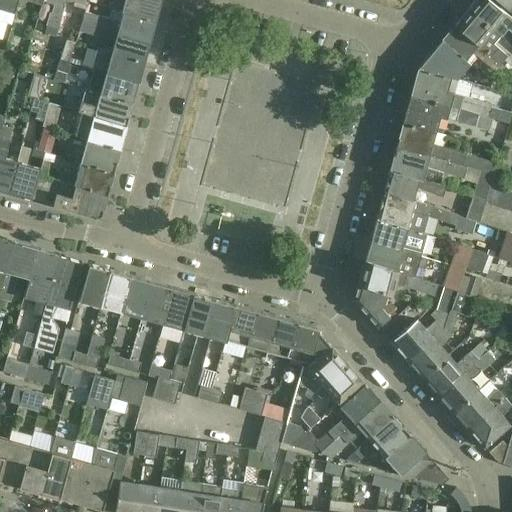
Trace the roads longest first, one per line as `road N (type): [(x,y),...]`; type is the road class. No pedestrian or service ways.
road 1 (residential): [(324,303),(391,63),(403,46)]
road 2 (residential): [(486,511),(471,460),(324,303)]
road 3 (residential): [(169,0),(104,240)]
road 4 (residential): [(104,240),(324,303)]
road 5 (residential): [(403,46),(261,0)]
